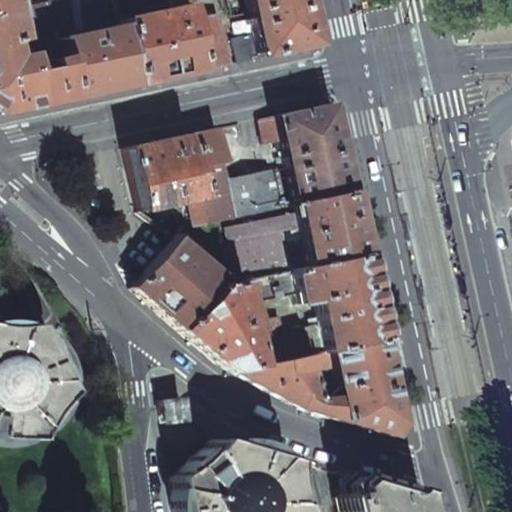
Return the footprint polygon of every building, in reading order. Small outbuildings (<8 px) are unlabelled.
[(0,0),(0,113),(11,111),(65,99),(57,58),(42,62),(44,68),(24,72),(21,56),(6,57),(2,42),(13,41),(8,20),(11,20),(8,2),(4,2),(3,0),(0,0)] [(172,77),(193,72),(182,23),(181,17),(177,0),(164,0),(167,10),(115,21),(117,27),(130,85),(172,77)] [(177,0),(181,17),(226,7),(224,0),(177,0)] [(304,0),(242,0),(250,34),(256,59),(313,46),(314,46),(314,45),(304,0)] [(36,36),(51,32),(45,4),(17,10),(23,38),(36,36)] [(226,65),(213,16),(182,23),(193,72),(216,67),(226,65)] [(98,92),(130,85),(117,27),(52,40),(57,58),(65,99),(98,92)] [(42,62),(57,58),(52,40),(51,32),(36,36),(42,62)] [(233,64),(256,59),(250,34),(228,39),(233,64)] [(289,205),(346,192),(336,146),(327,105),(269,117),(274,142),(279,164),(274,165),(275,168),(280,167),(289,205)] [(260,145),(274,142),(269,117),(255,120),(260,145)] [(188,169),(219,163),(212,129),(197,132),(181,135),(188,169)] [(184,201),(195,199),(188,169),(181,135),(159,140),(120,149),(134,212),(184,201)] [(201,227),(289,205),(280,167),(275,168),(223,179),(219,163),(188,169),(195,199),(201,227)] [(301,269),(360,255),(348,201),(346,192),(289,205),(290,213),(292,221),(301,269)] [(189,226),(201,227),(195,199),(184,201),(189,226)] [(449,211),(442,212),(446,230),(453,228),(452,224),(449,211)] [(290,213),(283,215),(285,222),(292,221),(290,213)] [(239,282),(286,272),(301,269),(292,221),(285,222),(283,215),(224,228),(235,283),(239,282)] [(406,220),(399,221),(400,225),(403,239),(410,237),(406,220)] [(133,281),(126,289),(135,297),(175,332),(214,287),(223,285),(221,276),(170,240),(133,281)] [(325,352),(379,340),(370,299),(360,255),(301,269),(286,272),(291,295),(293,305),(308,301),(311,311),(313,321),(320,353),(325,352)] [(257,367),(278,362),(273,340),(269,341),(267,332),(278,330),(275,317),(264,320),(260,301),(291,295),(286,272),(239,282),(257,367)] [(464,279),(457,281),(461,298),(468,297),(465,283),(464,279)] [(228,373),(257,367),(239,282),(235,283),(223,285),(214,287),(175,332),(182,338),(210,362),(228,373)] [(421,288),(414,290),(417,303),(418,307),(425,306),(421,288)] [(278,362),(320,353),(313,321),(308,322),(309,327),(278,333),(273,340),(278,362)] [(50,404),(59,393),(53,382),(51,372),(50,369),(50,367),(46,356),(44,354),(41,348),(38,344),(30,337),(24,326),(12,327),(6,325),(0,324),(0,444),(7,444),(16,440),(30,441),(35,428),(42,421),(42,420),(45,416),(47,413),(49,407),(50,404)] [(389,438),(398,426),(388,383),(379,340),(325,352),(328,367),(335,397),(341,423),(349,426),(389,438)] [(295,409),(341,423),(335,397),(314,399),(309,371),(328,367),(325,352),(320,353),(278,362),(257,367),(228,373),(287,405),(295,409)] [(178,398),(155,401),(157,424),(181,421),(178,398)] [(292,511),(289,505),(289,493),(287,490),(285,482),(282,474),(281,462),(271,457),(265,449),(248,441),(230,439),(221,444),(208,440),(201,450),(191,456),(183,464),(183,465),(180,468),(178,471),(167,479),(169,492),(169,511),(292,511)] [(416,511),(413,496),(343,476),(337,481),(341,496),(332,498),(334,511),(416,511)]
